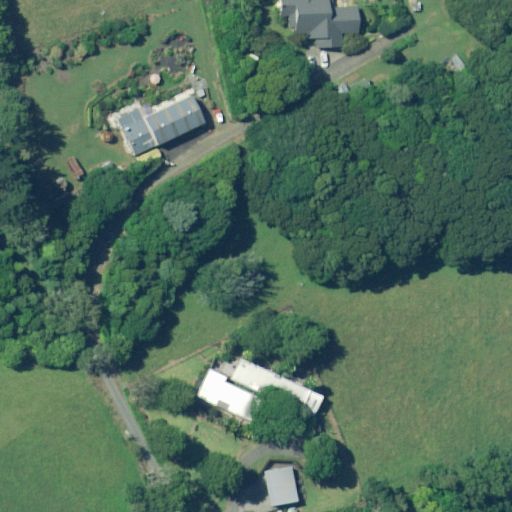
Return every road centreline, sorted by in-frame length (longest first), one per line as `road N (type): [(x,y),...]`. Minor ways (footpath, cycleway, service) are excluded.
road 1 (unknown): [(175,511),(76,326),(72,296),(89,235),(132,180),(165,155),(370,34)]
road 2 (unknown): [(323,511),(511,467)]
